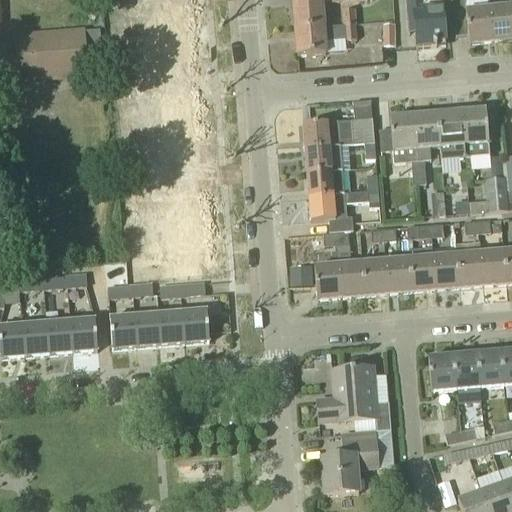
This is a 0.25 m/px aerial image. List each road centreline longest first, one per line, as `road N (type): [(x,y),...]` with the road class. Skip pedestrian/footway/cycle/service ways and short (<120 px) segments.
road 1 (residential): [(273,371),(0,398)]
road 2 (residential): [(252,94),(511,73)]
road 3 (residential): [(272,340),(252,94)]
road 4 (residential): [(434,511),(415,454),(406,331)]
road 5 (residential): [(285,511),(273,371)]
road 6 (residential): [(272,340),(406,331)]
